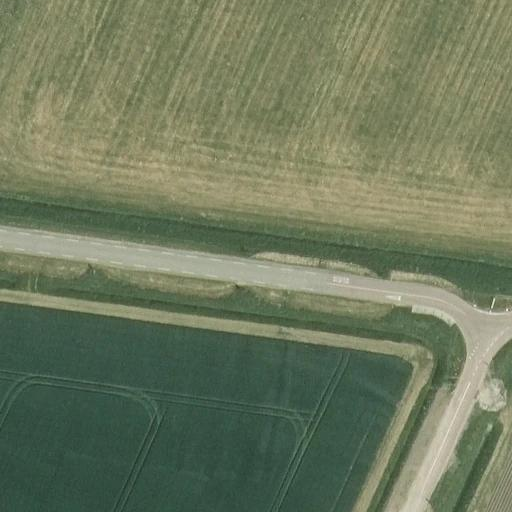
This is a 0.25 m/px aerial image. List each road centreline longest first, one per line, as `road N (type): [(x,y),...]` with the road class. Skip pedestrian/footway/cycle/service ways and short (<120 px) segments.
road 1 (tertiary): [(493,340),(453,308),(415,296),(0,239)]
road 2 (unclassified): [(411,511),(493,340)]
